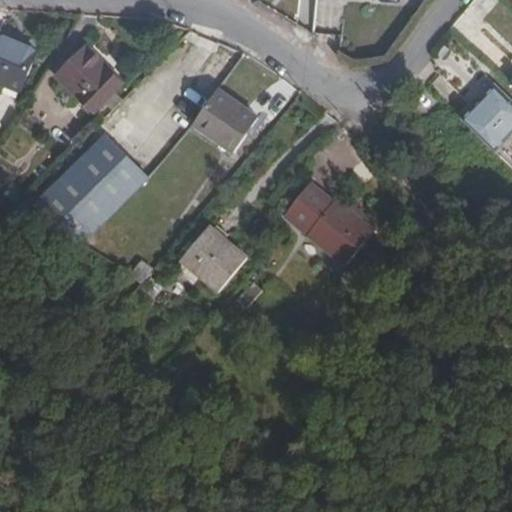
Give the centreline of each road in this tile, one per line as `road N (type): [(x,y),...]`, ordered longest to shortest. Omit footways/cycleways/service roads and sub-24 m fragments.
road 1 (residential): [(352,97),(340,97),(241,21),(74,0)]
road 2 (track): [(352,97),(381,153),(440,220),(511,332)]
road 3 (residential): [(352,97),(398,70),(453,0)]
